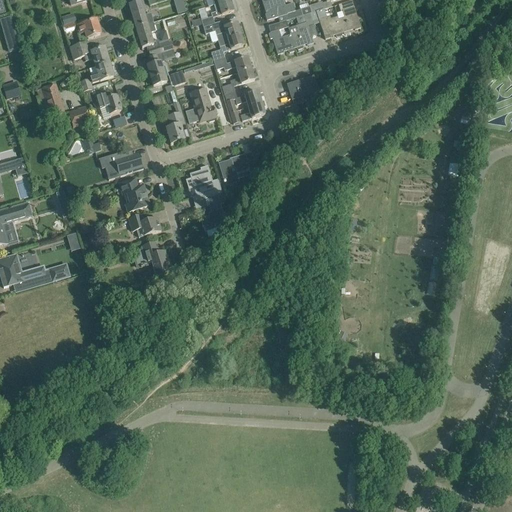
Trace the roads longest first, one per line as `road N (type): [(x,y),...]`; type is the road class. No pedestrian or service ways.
road 1 (residential): [(155,163),(270,128),(277,113),(265,74)]
road 2 (track): [(508,0),(444,81),(388,127)]
road 3 (residential): [(155,163),(105,0)]
road 4 (residential): [(265,74),(371,39),(377,32),(369,0)]
